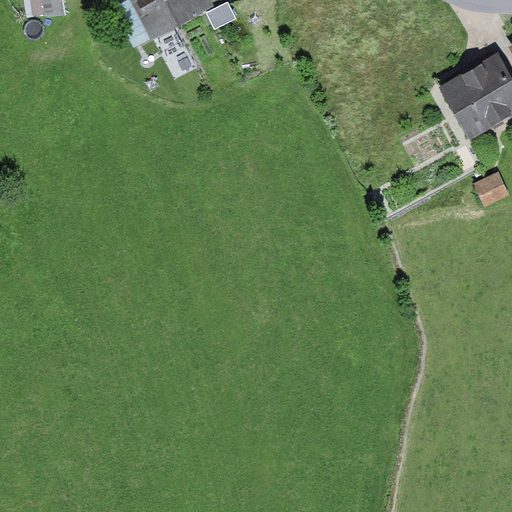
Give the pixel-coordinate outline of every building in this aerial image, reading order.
[(66,14),(63,0),(24,0),(28,20),(66,14)] [(129,0),(134,9),(149,0),(129,0)] [(149,0),(134,9),(153,42),(215,9),(210,0),(149,0)] [(227,4),(206,16),(215,32),(237,19),(227,4)] [(511,80),(499,58),(440,91),(469,143),(511,119),(511,80)] [(498,173),(474,185),(485,209),(509,197),(498,173)]
